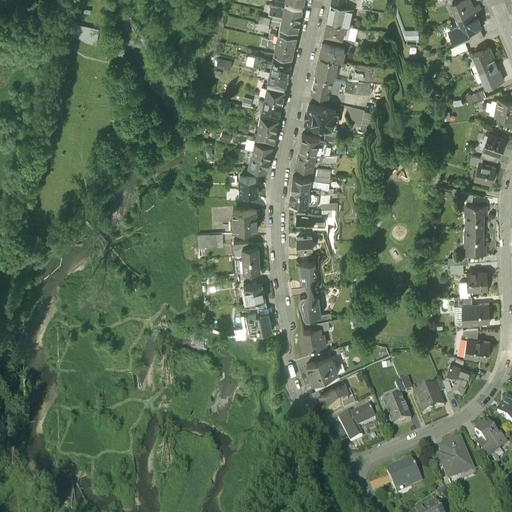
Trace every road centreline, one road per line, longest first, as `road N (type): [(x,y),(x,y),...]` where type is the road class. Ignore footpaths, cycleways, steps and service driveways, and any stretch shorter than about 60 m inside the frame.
road 1 (residential): [(323,0),(279,193),(275,296),(291,375),(346,472)]
road 2 (residential): [(346,472),(465,416),(487,396),(505,358),(503,229),(511,174)]
